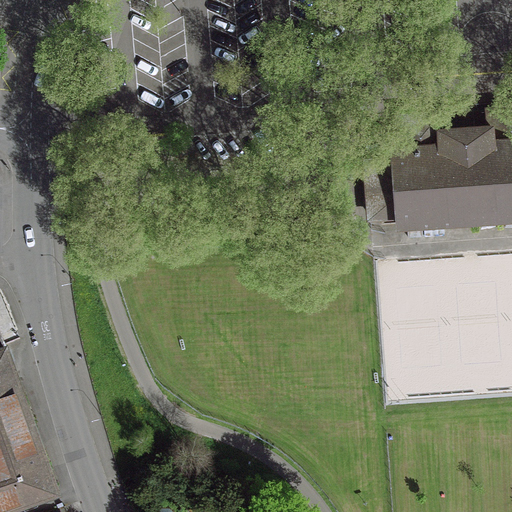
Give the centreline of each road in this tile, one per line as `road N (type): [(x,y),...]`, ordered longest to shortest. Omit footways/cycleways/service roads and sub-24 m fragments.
road 1 (residential): [(102,511),(44,339),(29,265),(30,131)]
road 2 (residential): [(30,131),(46,0)]
